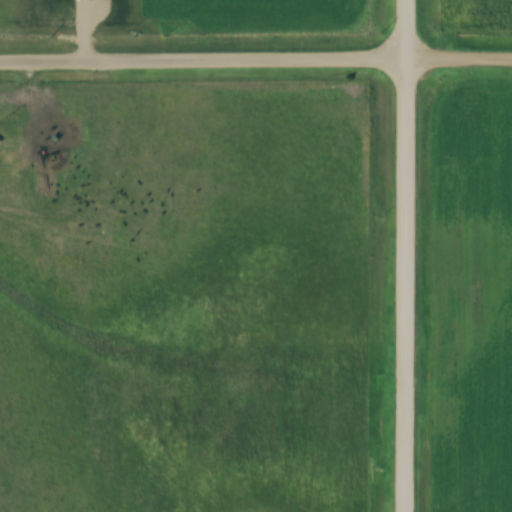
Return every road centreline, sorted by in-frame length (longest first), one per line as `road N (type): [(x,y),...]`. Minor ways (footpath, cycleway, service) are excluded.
road 1 (residential): [(0,64),(511,61)]
road 2 (residential): [(406,511),(407,0)]
